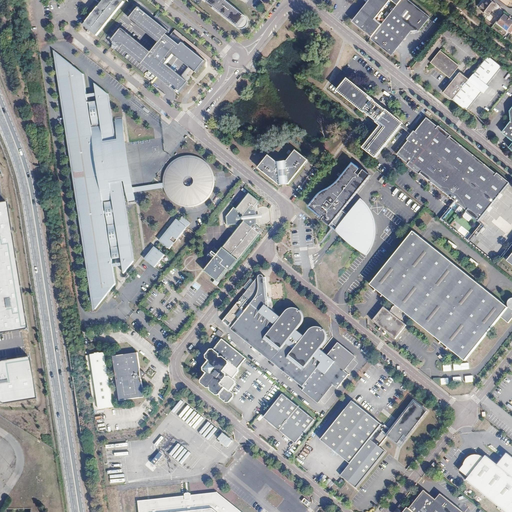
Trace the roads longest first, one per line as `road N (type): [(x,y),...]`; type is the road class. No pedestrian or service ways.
road 1 (primary): [(78,511),(27,199),(0,105)]
road 2 (unclassified): [(261,250),(176,356),(175,370),(344,511)]
road 3 (unclassified): [(511,166),(307,2),(287,4),(270,24)]
road 4 (unclassified): [(261,250),(464,413)]
road 5 (unclassified): [(189,124),(285,205),(286,217),(261,250)]
road 6 (unclassified): [(385,511),(464,413)]
